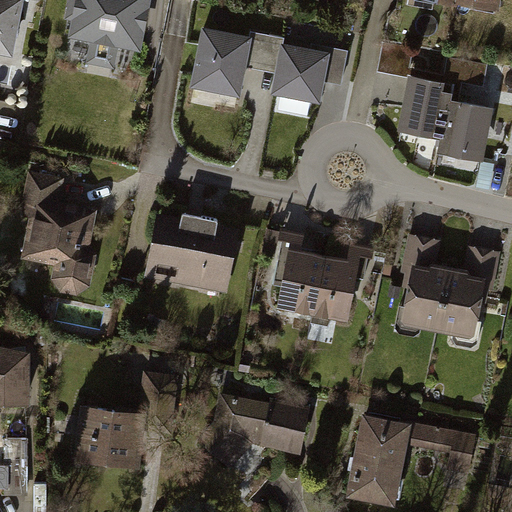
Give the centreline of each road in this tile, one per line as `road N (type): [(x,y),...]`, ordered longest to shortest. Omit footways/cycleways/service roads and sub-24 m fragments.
road 1 (residential): [(318,188),(297,197),(155,165)]
road 2 (residential): [(511,211),(381,180)]
road 3 (residential): [(381,180),(376,155),(343,140),(316,163),(318,188)]
